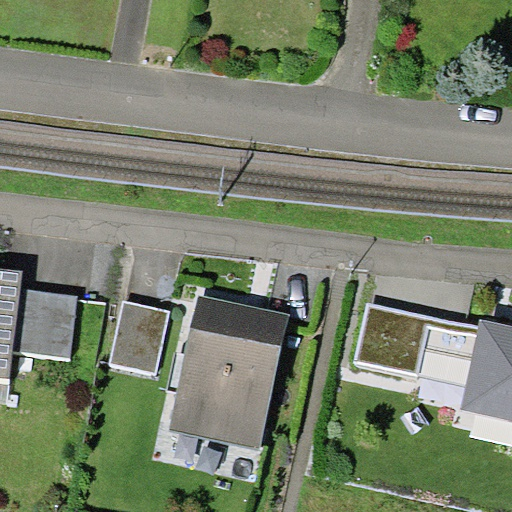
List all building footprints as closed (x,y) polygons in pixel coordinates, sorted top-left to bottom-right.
[(65,366),(73,304),(16,297),(18,282),(0,279),(0,390),(5,391),(8,359),(65,366)] [(476,362),(482,332),(366,307),(354,361),(420,375),(425,351),(476,362)] [(254,447),(280,327),(196,308),(170,428),(254,447)] [(151,380),(164,320),(118,310),(105,370),(151,380)] [(511,417),(511,327),(484,322),(482,332),(476,362),(467,409),(511,417)]
